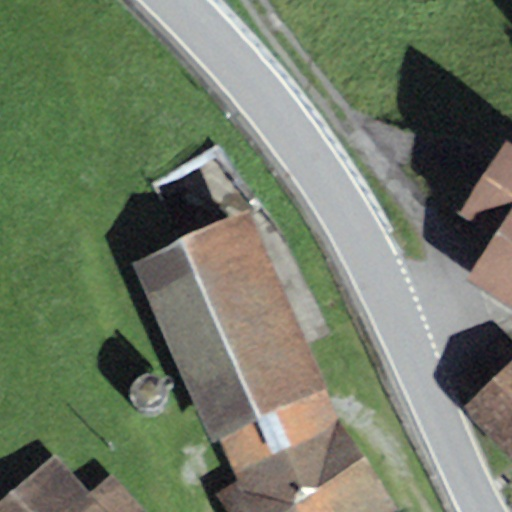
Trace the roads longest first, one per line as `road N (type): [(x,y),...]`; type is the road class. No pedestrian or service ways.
road 1 (tertiary): [(483,511),(393,309),(323,179),(234,61),(174,0)]
road 2 (track): [(393,309),(424,287),(434,222),(314,81),(259,0)]
